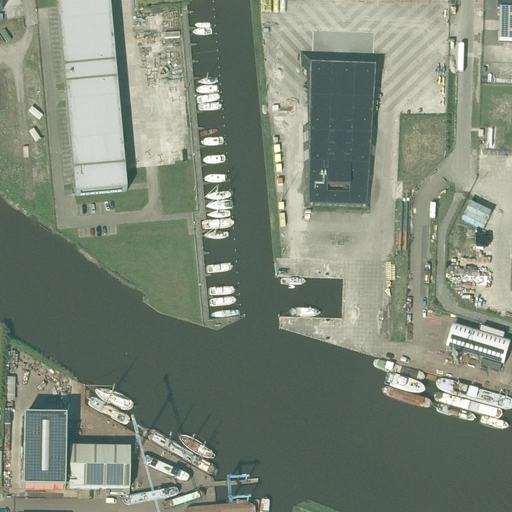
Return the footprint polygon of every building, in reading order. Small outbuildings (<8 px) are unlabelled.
[(57,0),(65,91),(75,197),(101,194),(127,192),(117,86),(109,0),(57,0)] [(499,11),(501,11),(500,41),(511,41),(511,0),(499,0),(499,11)] [(385,54),(301,51),(305,206),(370,209),(385,54)] [(511,343),(454,325),(447,348),(504,366),(511,343)] [(73,375),(32,360),(29,369),(70,384),(73,375)] [(17,401),(18,378),(8,378),(8,401),(17,401)] [(23,489),(65,489),(67,419),(24,418),(23,489)] [(70,449),(69,489),(129,490),(130,450),(70,449)]
